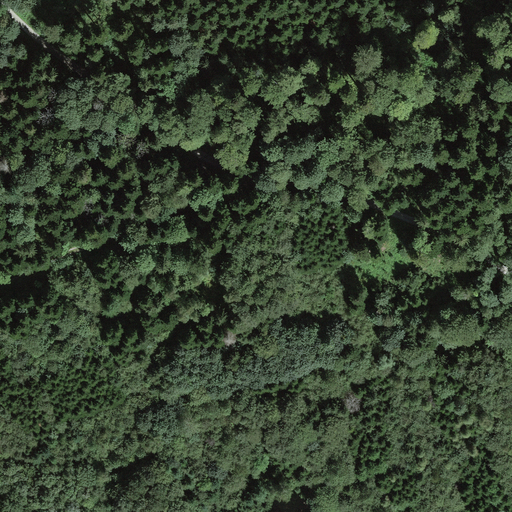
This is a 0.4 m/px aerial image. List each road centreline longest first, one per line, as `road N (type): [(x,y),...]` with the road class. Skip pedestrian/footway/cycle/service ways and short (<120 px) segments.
road 1 (track): [(511,273),(402,213),(205,157),(0,4)]
road 2 (track): [(255,176),(0,283)]
